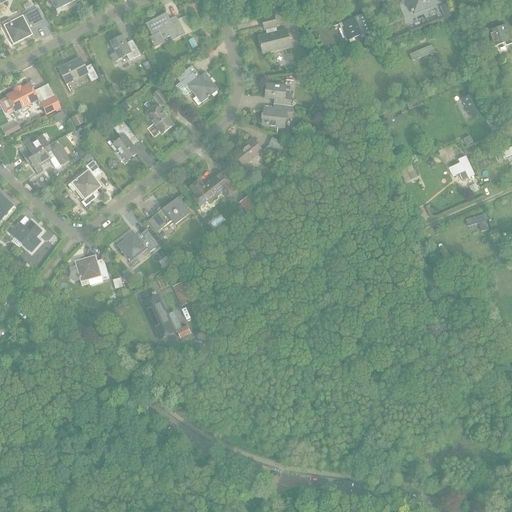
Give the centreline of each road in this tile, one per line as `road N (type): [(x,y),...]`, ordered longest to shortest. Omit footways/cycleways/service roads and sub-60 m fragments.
road 1 (residential): [(220,0),(238,90),(228,115),(88,229),(68,232),(0,169)]
road 2 (tertiary): [(51,334),(204,446),(283,479)]
road 3 (tertiary): [(283,479),(391,493),(449,511)]
road 4 (residential): [(0,70),(140,0)]
